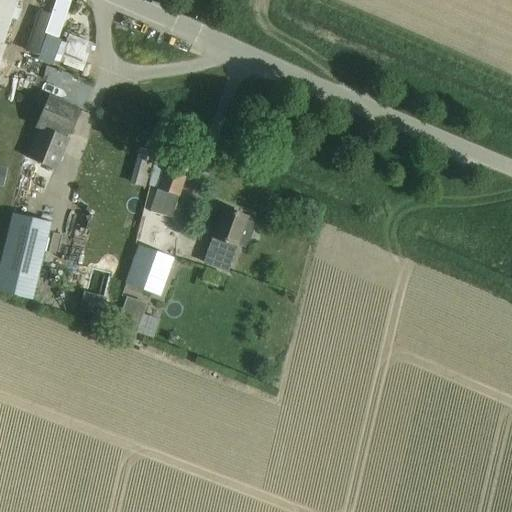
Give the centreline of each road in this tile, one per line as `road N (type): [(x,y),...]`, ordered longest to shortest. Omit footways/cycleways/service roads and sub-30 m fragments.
road 1 (unclassified): [(511,170),(121,0)]
road 2 (track): [(511,80),(324,0)]
road 3 (track): [(262,0),(268,31),(323,63),(352,102)]
